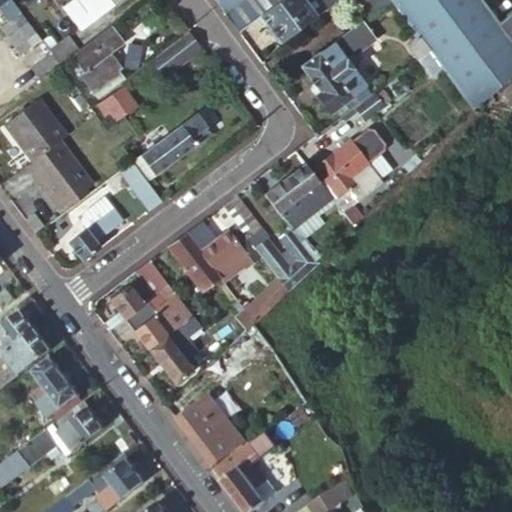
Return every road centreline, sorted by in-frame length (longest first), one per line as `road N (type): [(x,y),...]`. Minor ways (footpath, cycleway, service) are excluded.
road 1 (residential): [(190,0),(286,130),(64,301)]
road 2 (residential): [(223,511),(64,301)]
